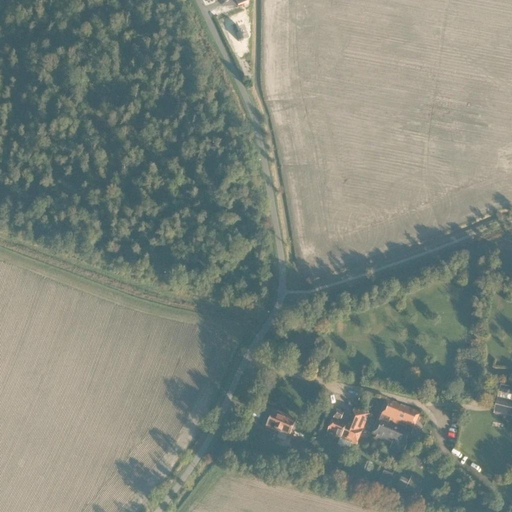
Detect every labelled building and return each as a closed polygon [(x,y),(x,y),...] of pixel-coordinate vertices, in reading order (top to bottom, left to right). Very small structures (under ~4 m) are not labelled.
[(238,22),(229,26),(238,47),(247,43),(238,22)] [(501,387),(499,401),(511,403),(511,388),(501,386),(501,387)] [(372,436),(392,444),(389,450),(403,456),(420,414),(386,400),(385,402),(378,419),(372,436)] [(511,403),(499,401),(495,416),(507,419),(511,420),(511,403)] [(346,427),(339,424),(342,418),(344,414),(337,411),(335,415),(327,435),(356,447),(362,432),(369,416),(364,414),(354,409),(346,427)] [(289,438),(296,422),(273,412),(266,429),(289,438)] [(308,452),(300,449),(298,455),(305,458),(308,452)] [(411,461),(418,469),(425,462),(419,455),(411,461)] [(385,472),(381,484),(390,487),(395,475),(385,472)] [(404,493),(405,491),(419,498),(424,487),(420,485),(421,482),(411,477),(409,482),(401,479),(396,490),(404,493)] [(442,510),(448,511),(455,511),(459,499),(447,495),(442,510)] [(486,511),(489,504),(476,499),(471,511),(486,511)]
